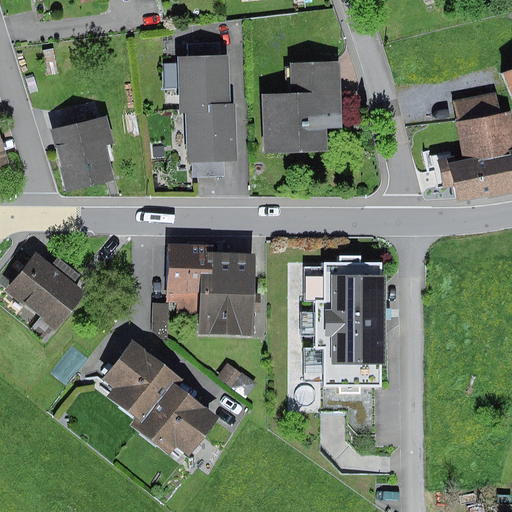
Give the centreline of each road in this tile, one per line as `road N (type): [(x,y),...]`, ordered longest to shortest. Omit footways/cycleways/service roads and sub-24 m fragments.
road 1 (residential): [(41,219),(407,222)]
road 2 (residential): [(413,511),(407,222)]
road 3 (residential): [(351,0),(394,142),(407,222)]
road 4 (residential): [(41,219),(0,54)]
